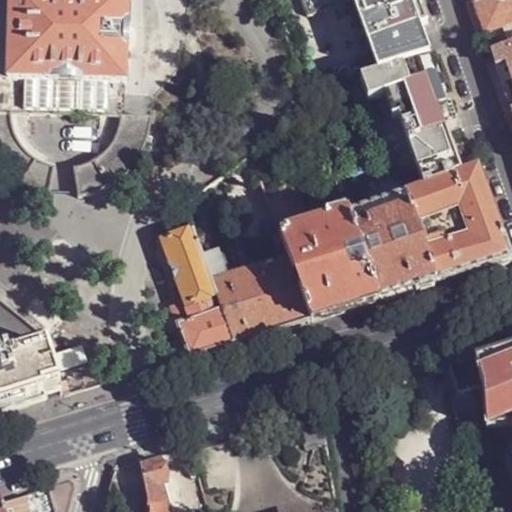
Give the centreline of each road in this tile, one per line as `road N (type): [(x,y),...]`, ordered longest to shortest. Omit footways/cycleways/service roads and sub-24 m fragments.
road 1 (tertiary): [(80,440),(511,308)]
road 2 (residential): [(443,0),(511,203)]
